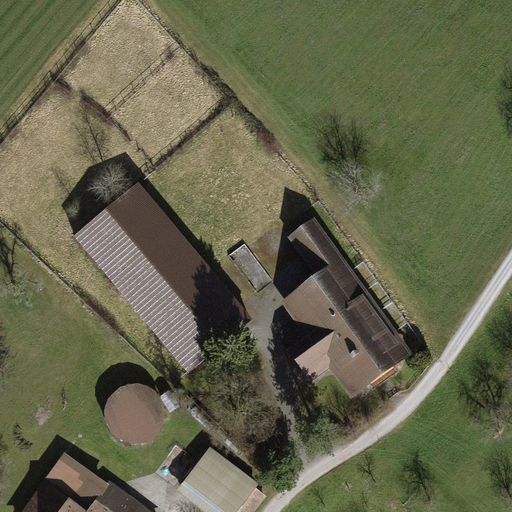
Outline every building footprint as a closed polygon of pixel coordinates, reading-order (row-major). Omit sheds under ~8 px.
[(243,322),(134,189),(74,239),(183,371),(243,322)] [(409,361),(310,225),(291,238),(319,276),(281,303),(304,333),(280,350),(307,386),(329,370),(352,402),(409,361)] [(106,402),(104,414),(107,425),(114,435),(124,441),(135,443),(147,440),(156,433),(162,423),(164,412),(162,400),(155,391),(145,384),(133,383),(122,385),(112,392),(106,402)] [(209,447),(183,482),(223,511),(238,511),(259,484),(209,447)] [(63,455),(22,511),(149,511),(109,483),(106,486),(63,455)]
